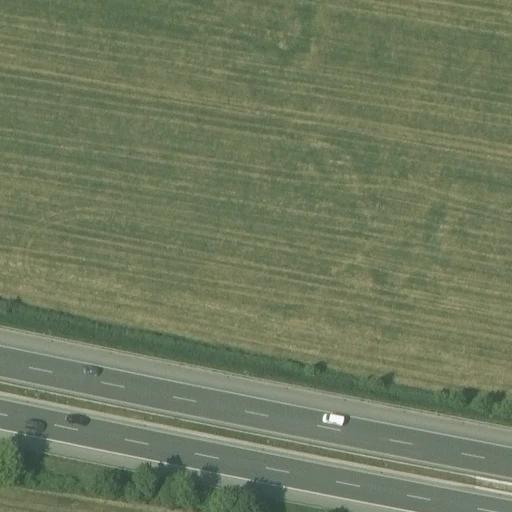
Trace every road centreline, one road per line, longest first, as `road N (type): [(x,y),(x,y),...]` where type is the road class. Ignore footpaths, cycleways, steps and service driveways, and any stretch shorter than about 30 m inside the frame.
road 1 (motorway): [(511,467),(0,367)]
road 2 (motorway): [(0,421),(456,511)]
